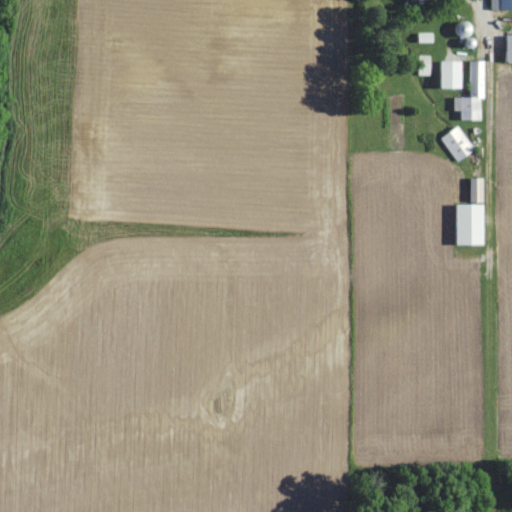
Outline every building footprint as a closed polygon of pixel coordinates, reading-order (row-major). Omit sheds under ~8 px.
[(511,0),(486,0),(487,1),(493,1),(493,11),(511,10),(511,0)] [(414,75),(428,75),(429,56),(415,56),(414,75)] [(434,89),(458,89),(458,62),(435,61),(434,89)] [(482,62),(466,61),(466,98),(451,98),(450,111),(457,111),(457,120),(475,121),(475,99),(481,99),(482,62)] [(453,162),(471,150),(455,126),(437,138),(453,162)] [(465,204),(477,204),(477,179),(465,179),(465,204)]
